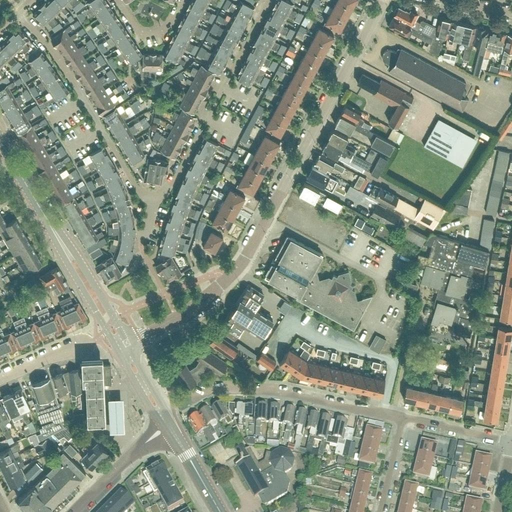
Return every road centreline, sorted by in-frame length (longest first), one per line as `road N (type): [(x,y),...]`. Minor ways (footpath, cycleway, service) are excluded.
road 1 (tertiary): [(122,347),(177,317),(238,268),(381,0)]
road 2 (secondary): [(122,347),(0,142)]
road 3 (residential): [(152,201),(140,196),(84,100),(17,13)]
road 4 (residential): [(267,0),(171,184),(152,201)]
road 5 (residential): [(400,419),(263,388),(221,386),(193,397)]
road 6 (residential): [(73,511),(165,421)]
